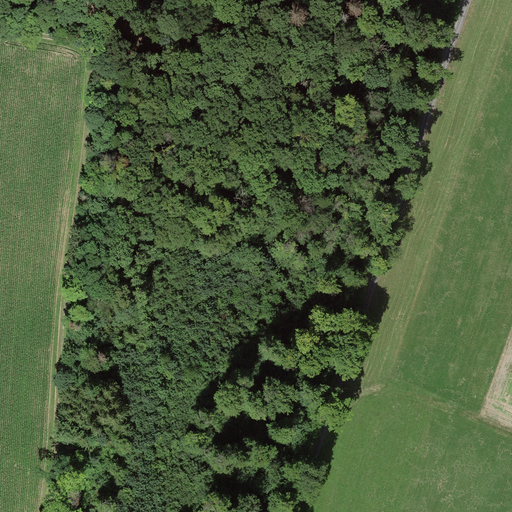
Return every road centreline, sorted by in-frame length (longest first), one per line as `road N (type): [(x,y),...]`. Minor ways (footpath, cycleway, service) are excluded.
road 1 (track): [(0,23),(79,45),(94,71),(61,306),(47,511)]
road 2 (unclassified): [(461,0),(330,405),(286,511)]
road 3 (track): [(511,433),(397,386),(330,405)]
